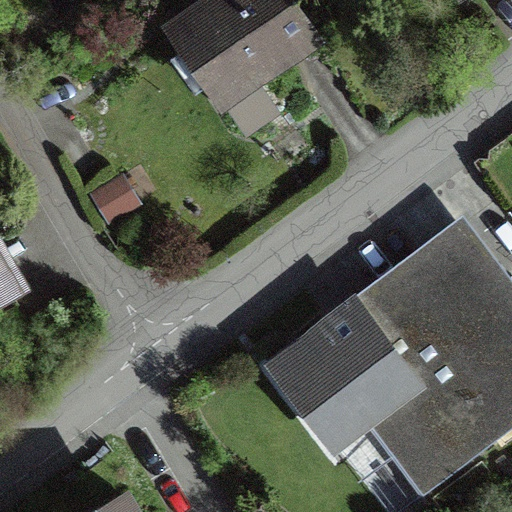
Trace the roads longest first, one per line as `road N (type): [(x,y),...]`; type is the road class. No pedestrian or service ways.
road 1 (residential): [(156,348),(511,80)]
road 2 (residential): [(0,85),(156,348)]
road 3 (residential): [(0,461),(156,348)]
